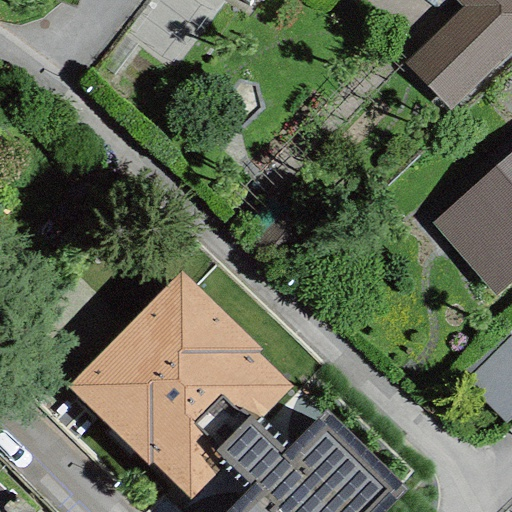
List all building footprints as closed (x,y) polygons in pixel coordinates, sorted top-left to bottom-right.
[(511,0),(454,0),(461,8),(402,63),(450,110),(511,53),(511,0)] [(511,284),(511,155),(431,226),(494,300),(511,284)] [(382,511),(404,489),(324,410),(283,450),(256,421),(291,387),(254,354),(261,350),(180,272),(65,387),(147,465),(150,462),(190,499),(224,464),(249,485),(223,511),(382,511)] [(511,416),(511,336),(505,330),(455,377),(502,426),(511,416)] [(0,511),(32,511),(12,491),(8,495),(0,486),(0,511)]
